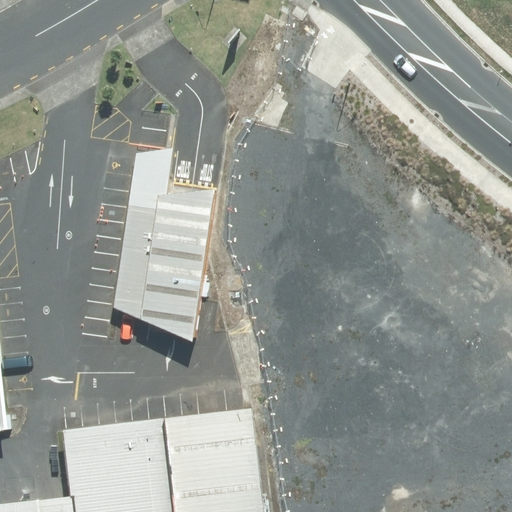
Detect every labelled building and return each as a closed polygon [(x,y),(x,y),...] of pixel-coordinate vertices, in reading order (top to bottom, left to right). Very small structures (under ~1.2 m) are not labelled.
[(402,146),(356,143),(352,206),(399,209),(402,146)] [(174,149),(137,154),(115,307),(167,331),(193,343),(215,190),(192,186),(169,183),(174,149)] [(0,353),(0,444),(13,442),(0,353)] [(493,511),(492,413),(438,414),(439,511),(493,511)] [(74,497),(76,511),(269,511),(257,420),(67,446),(74,497)] [(76,511),(74,497),(0,507),(0,511),(76,511)]
